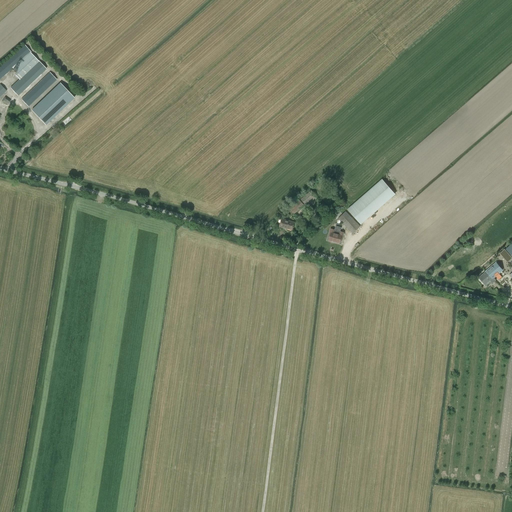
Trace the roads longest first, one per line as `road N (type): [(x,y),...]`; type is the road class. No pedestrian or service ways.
road 1 (unclassified): [(511,306),(0,167)]
road 2 (track): [(297,250),(262,511)]
